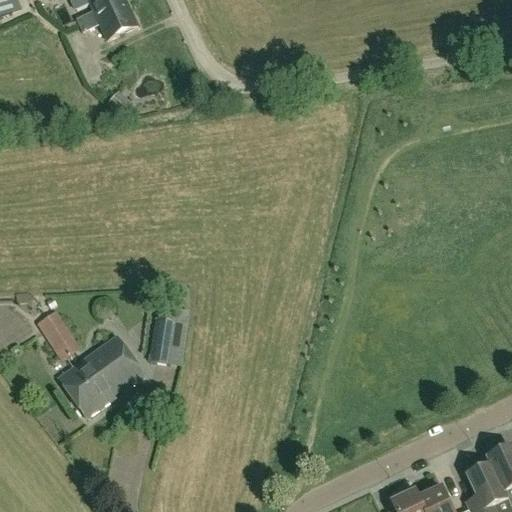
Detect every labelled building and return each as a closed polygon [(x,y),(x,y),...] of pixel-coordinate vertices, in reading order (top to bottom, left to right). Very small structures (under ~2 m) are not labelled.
[(85,0),(93,15),(76,23),(82,36),(99,29),(107,47),(137,33),(121,0),(85,0)] [(38,329),(45,340),(62,363),(81,353),(65,327),(57,316),(38,329)] [(150,365),(169,368),(176,325),(156,322),(150,365)] [(87,422),(146,381),(118,341),(59,382),(87,422)] [(511,511),(511,452),(511,451),(488,462),(511,511)] [(511,511),(488,462),(491,469),(468,480),(479,502),(467,507),(468,511),(511,511)] [(416,495),(416,496),(423,511),(451,511),(443,492),(420,503),(416,495)] [(423,511),(416,496),(392,507),(394,511),(423,511)]
